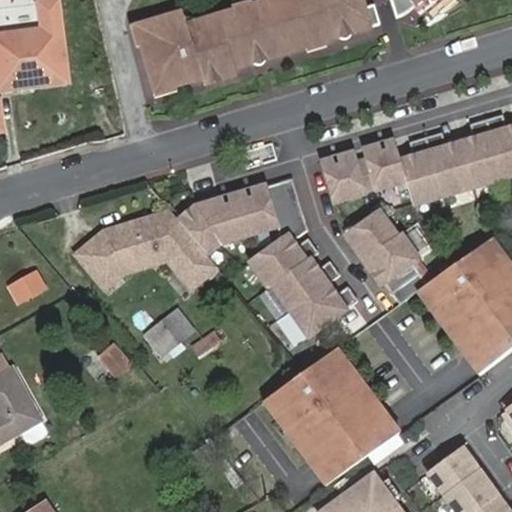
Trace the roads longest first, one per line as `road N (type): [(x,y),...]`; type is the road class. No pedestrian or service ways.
road 1 (residential): [(511,44),(145,161)]
road 2 (residential): [(145,161),(113,0)]
road 3 (residential): [(145,161),(0,206)]
